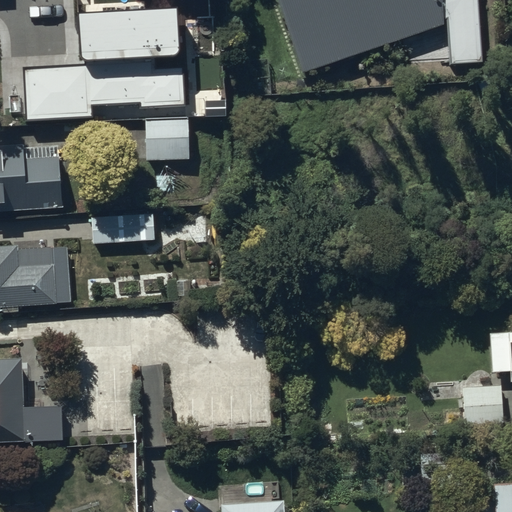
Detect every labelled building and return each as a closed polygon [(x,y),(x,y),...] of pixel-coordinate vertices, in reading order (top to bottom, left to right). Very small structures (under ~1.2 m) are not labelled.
[(276,0),(303,77),(444,28),(443,22),(449,21),(451,68),(479,67),(476,0),(276,0)] [(141,108),(186,105),(180,8),(79,14),(82,63),(22,67),(26,121),(93,117),(92,104),(140,101),(141,108)] [(189,163),(189,125),(139,125),(139,157),(146,157),(146,163),(189,163)] [(0,213),(62,211),(59,149),(24,151),(24,148),(0,149),(0,213)] [(153,217),(91,218),(93,245),(153,244),(153,217)] [(0,311),(3,311),(3,315),(19,315),(19,309),(56,307),(56,305),(72,304),(70,251),(18,253),(18,249),(0,250),(0,311)] [(511,336),(491,338),(493,376),(511,375),(511,386),(511,385),(511,336)] [(0,446),(63,445),(61,408),(23,409),(22,364),(0,364),(0,446)] [(502,427),(501,389),(465,388),(465,427),(502,427)] [(284,511),(284,503),(279,503),(278,484),(220,487),(220,511),(284,511)] [(477,505),(477,511),(511,511),(511,487),(494,488),(495,505),(477,505)]
